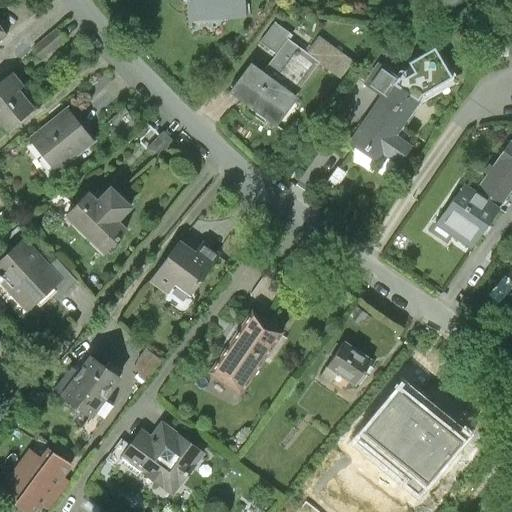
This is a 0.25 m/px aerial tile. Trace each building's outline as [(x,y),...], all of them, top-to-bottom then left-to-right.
[(188,0),(190,20),(244,16),(242,0),(188,0)] [(259,44),(277,57),(288,42),(291,38),(274,25),(259,44)] [(319,38),(306,55),(318,65),(340,81),(353,63),(319,38)] [(250,65),(228,94),(276,129),(297,99),(294,97),(318,65),(306,55),(288,42),(277,57),(263,75),(250,65)] [(452,79),(434,49),(409,64),(412,69),(402,75),(399,79),(397,78),(382,98),(350,145),(375,163),(382,154),(397,164),(399,165),(410,149),(393,137),(421,97),(452,79)] [(365,86),(382,98),(397,78),(379,66),(365,86)] [(14,77),(0,87),(0,119),(9,132),(35,111),(20,92),(24,89),(14,77)] [(95,144),(66,108),(29,137),(57,174),(95,144)] [(511,190),(511,142),(490,171),(495,174),(479,197),(498,210),(511,190)] [(397,164),(382,154),(375,163),(372,168),(387,178),(397,164)] [(347,174),(337,168),(327,183),(337,189),(347,174)] [(471,250),(498,210),(479,197),(463,187),(436,226),(471,250)] [(76,207),(67,215),(70,218),(106,254),(129,232),(119,221),(131,209),(111,188),(97,202),(89,194),(76,207)] [(65,223),(70,218),(67,215),(76,207),(62,194),(49,206),(65,223)] [(23,242),(0,263),(0,279),(29,311),(56,286),(60,282),(49,270),(23,242)] [(178,246),(151,282),(167,294),(175,284),(190,296),(218,258),(201,246),(193,257),(178,246)] [(58,261),(49,270),(60,282),(56,286),(65,296),(78,284),(58,261)] [(289,293),(266,278),(253,297),(276,313),(289,293)] [(369,318),(359,310),(353,317),(364,325),(369,318)] [(251,313),(209,374),(240,395),(281,334),(251,313)] [(346,346),(330,370),(357,387),(373,363),(346,346)] [(122,381),(91,359),(63,398),(93,420),(122,381)] [(466,437),(403,386),(365,433),(428,484),(466,437)] [(204,455),(164,426),(152,441),(142,433),(132,447),(123,459),(173,496),(204,455)] [(116,470),(123,459),(132,447),(123,441),(107,463),(116,470)] [(30,453),(1,491),(25,511),(36,511),(42,506),(49,511),(71,483),(62,477),(70,466),(48,451),(41,461),(30,453)] [(325,511),(311,503),(306,511),(325,511)]
